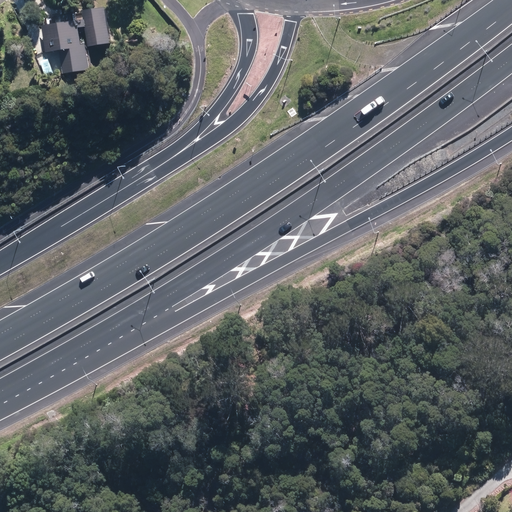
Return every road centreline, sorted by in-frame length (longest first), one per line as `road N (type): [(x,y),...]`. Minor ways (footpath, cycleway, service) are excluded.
road 1 (motorway): [(0,347),(283,175),(511,8)]
road 2 (motorway): [(511,61),(338,188),(0,390)]
road 3 (motorway): [(511,135),(168,320),(0,397)]
road 4 (motorway): [(157,167),(249,108),(277,66),(298,5)]
road 5 (motorway): [(157,167),(234,86),(250,44),(241,0)]
road 6 (motorway): [(0,263),(157,167)]
